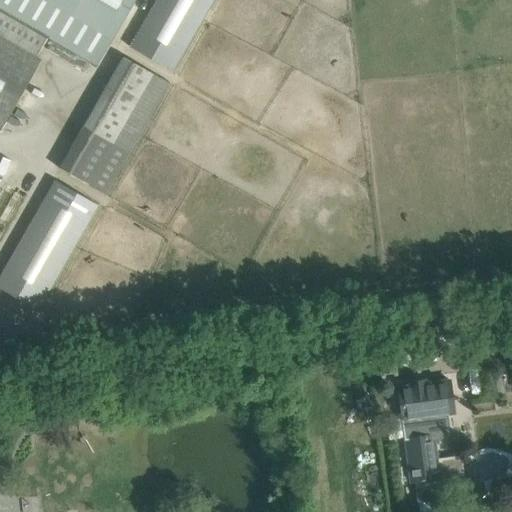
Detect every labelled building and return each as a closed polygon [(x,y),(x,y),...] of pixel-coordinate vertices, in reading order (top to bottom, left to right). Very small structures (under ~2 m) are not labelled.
[(135,0),(0,0),(0,131),(41,60),(37,57),(47,37),(98,66),(135,0)] [(173,71),(213,0),(156,0),(130,47),(173,71)] [(170,82),(124,56),(83,125),(83,126),(59,167),(106,195),(130,153),(170,82)] [(56,180),(0,277),(0,288),(38,310),(99,205),(56,180)] [(503,370),(487,372),(488,387),(504,385),(503,370)] [(450,380),(398,386),(411,482),(415,482),(439,478),(451,476),(449,458),(437,460),(435,440),(434,435),(439,434),(441,432),(442,431),(443,428),(444,426),(444,423),(443,414),(448,413),(455,412),(450,380)]
